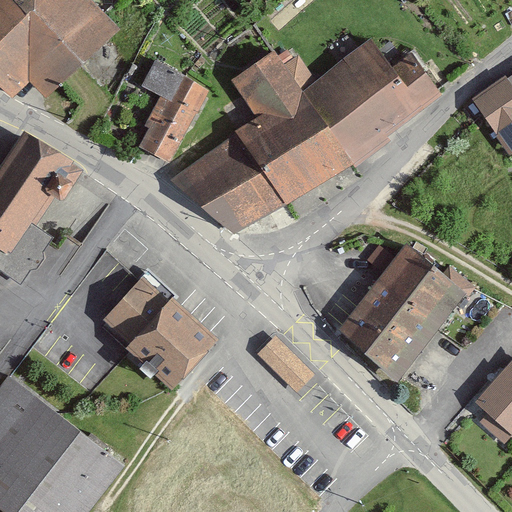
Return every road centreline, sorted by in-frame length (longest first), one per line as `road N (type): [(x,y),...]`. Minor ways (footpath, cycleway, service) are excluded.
road 1 (residential): [(252,279),(511,48)]
road 2 (residential): [(137,182),(0,365)]
road 3 (tertiary): [(252,279),(404,438)]
road 4 (tertiary): [(0,101),(137,182)]
road 5 (tertiary): [(137,182),(252,279)]
